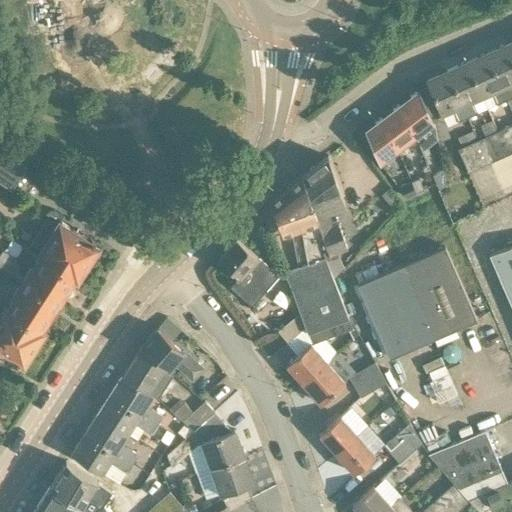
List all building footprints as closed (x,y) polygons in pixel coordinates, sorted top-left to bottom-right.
[(486,53),(507,100),(511,97),(511,89),(509,82),(511,80),(511,60),(505,44),(486,53)] [(465,62),(480,95),(490,91),(496,105),(507,100),(486,53),(465,62)] [(465,62),(446,70),(467,117),(477,113),(471,99),(480,95),(465,62)] [(467,117),(446,70),(426,79),(440,112),(449,108),(455,122),(467,117)] [(417,88),(416,89),(409,95),(399,102),(416,140),(434,126),(417,88)] [(382,115),(398,153),(416,140),(399,102),(398,103),(391,108),(382,115)] [(363,129),(370,144),(373,152),(380,167),(398,153),(382,115),(381,116),(374,121),(363,129)] [(511,149),(511,125),(503,130),(511,149)] [(511,153),(511,149),(503,130),(492,135),(502,158),(511,153)] [(477,141),(472,131),(457,137),(462,148),(470,145),(477,141)] [(491,163),(502,158),(492,135),(480,140),(491,163)] [(491,163),(480,140),(477,141),(470,145),(480,167),(491,163)] [(457,150),(467,173),(480,167),(470,145),(462,148),(457,150)] [(0,149),(0,183),(12,191),(27,167),(0,149)] [(301,176),(328,254),(324,255),(333,278),(343,266),(336,251),(346,248),(338,224),(331,227),(326,212),(344,205),(327,156),(301,176)] [(446,186),(443,171),(433,175),(439,189),(446,186)] [(306,333),(307,332),(347,318),(348,318),(333,278),(324,255),(328,254),(301,176),(269,200),(282,234),(302,226),(307,263),(285,272),(300,313),(306,333)] [(415,193),(422,190),(418,180),(411,183),(415,193)] [(409,196),(415,193),(411,183),(405,186),(409,196)] [(404,204),(391,186),(380,196),(395,212),(404,204)] [(40,256),(39,257),(73,279),(74,278),(77,280),(99,246),(86,238),(72,229),(71,229),(58,221),(56,225),(46,219),(28,248),(40,256)] [(252,305),(259,297),(265,290),(278,276),(235,238),(217,259),(237,277),(230,286),(252,305)] [(511,245),(489,256),(511,308),(511,245)] [(400,265),(432,339),(476,320),(444,246),(400,265)] [(73,279),(39,257),(33,267),(31,265),(25,275),(16,270),(19,265),(15,262),(17,259),(2,250),(0,253),(0,266),(58,304),(65,293),(64,293),(73,279)] [(432,339),(400,265),(356,284),(389,358),(432,339)] [(58,304),(0,266),(0,285),(2,282),(6,285),(10,280),(18,286),(12,296),(14,297),(7,307),(41,329),(42,329),(51,314),(58,304)] [(45,331),(42,329),(41,329),(7,307),(0,302),(0,350),(10,357),(10,356),(23,365),(45,331)] [(304,325),(300,313),(278,331),(286,341),(304,325)] [(352,330),(347,318),(307,332),(311,344),(352,330)] [(161,364),(164,366),(169,371),(175,364),(192,379),(202,367),(195,361),(197,358),(175,339),(173,342),(156,328),(140,346),(161,364)] [(353,341),(359,336),(355,329),(352,330),(349,331),(353,341)] [(302,384),(327,363),(310,343),(285,365),(302,384)] [(164,366),(161,364),(140,346),(122,375),(148,391),(164,366)] [(354,388),(380,373),(374,362),(348,377),(354,388)] [(344,382),(327,363),(302,384),(319,404),(344,382)] [(380,373),(354,388),(360,398),(386,383),(380,373)] [(121,374),(108,395),(156,425),(162,415),(145,404),(152,394),(148,391),(122,375),(121,374)] [(435,379),(440,399),(458,395),(453,374),(435,379)] [(156,425),(108,395),(96,413),(126,433),(133,422),(151,433),(156,425)] [(194,432),(215,413),(205,401),(192,412),(184,402),(181,405),(177,400),(169,409),(182,421),(184,419),(194,432)] [(398,410),(393,404),(384,411),(390,417),(398,410)] [(126,433),(96,413),(84,432),(131,463),(138,453),(120,442),(126,433)] [(212,467),(244,456),(235,431),(231,432),(215,413),(194,432),(167,456),(171,469),(194,448),(202,471),(212,467)] [(336,454),(357,435),(340,415),(318,434),(336,454)] [(391,455),(415,433),(409,422),(383,446),(391,455)] [(173,435),(166,430),(160,440),(167,445),(173,435)] [(428,456),(453,483),(458,489),(501,471),(484,431),(428,455),(428,456)] [(131,463),(84,432),(71,452),(101,471),(108,461),(126,472),(131,463)] [(415,433),(391,455),(399,464),(421,443),(415,433)] [(375,454),(357,435),(336,454),(353,474),(375,454)] [(244,456),(212,467),(222,494),(223,493),(225,498),(198,511),(225,511),(252,498),(247,485),(254,482),(244,456)] [(65,461),(49,487),(84,511),(103,511),(100,507),(110,492),(65,461)] [(511,511),(511,481),(467,500),(469,501),(478,511),(511,511)] [(438,511),(461,492),(458,489),(453,483),(420,511),(438,511)] [(351,505),(357,511),(383,511),(390,506),(372,486),(351,505)] [(84,511),(49,487),(33,511),(34,511),(84,511)] [(456,511),(469,501),(467,500),(461,492),(438,511),(456,511)] [(168,494),(158,503),(166,511),(180,511),(183,509),(168,494)] [(413,511),(400,497),(390,506),(383,511),(413,511)] [(166,511),(158,503),(150,511),(166,511)]
